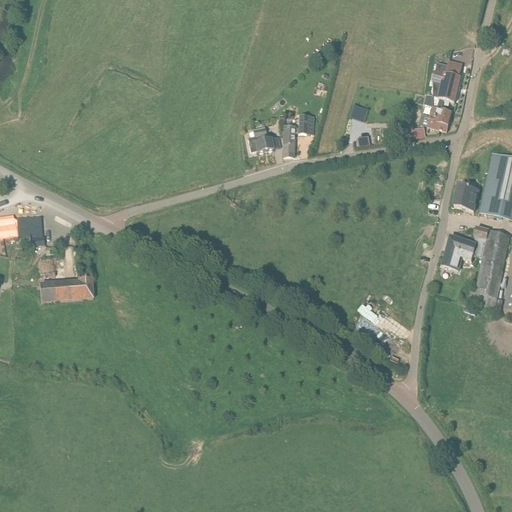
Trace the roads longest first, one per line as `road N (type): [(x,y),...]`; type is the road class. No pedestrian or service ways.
road 1 (unclassified): [(98,224),(296,165),(461,138)]
road 2 (tertiary): [(400,396),(352,357),(98,224)]
road 3 (unclassified): [(400,396),(413,373),(461,138)]
road 4 (unclassified): [(461,138),(492,0)]
road 5 (tertiary): [(478,511),(435,435),(400,396)]
